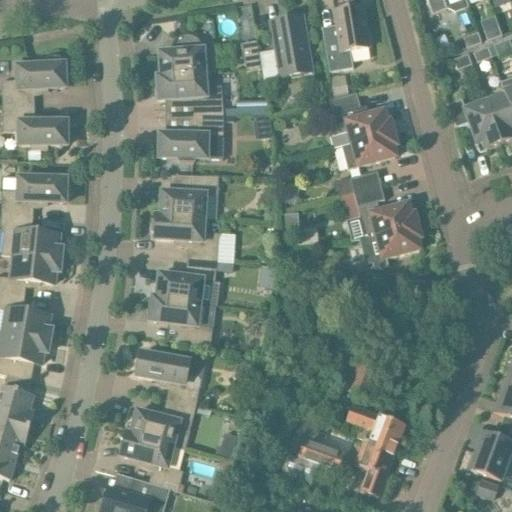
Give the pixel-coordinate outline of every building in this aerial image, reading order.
[(468,11),(464,0),(426,0),(432,17),(446,12),(455,16),(468,11)] [(366,33),(362,10),(334,14),(338,37),(323,39),(329,76),(353,72),(350,54),(369,51),(368,47),(370,44),(369,36),(366,33)] [(259,57),(261,72),(262,77),(278,74),(279,81),(312,75),(302,19),(270,24),(275,54),(259,57)] [(502,40),(498,30),(484,35),(488,45),(502,40)] [(159,56),(161,80),(161,81),(205,77),(203,53),(202,50),(201,47),(200,45),(198,42),(196,41),(193,39),(191,38),(188,38),(185,38),(182,39),(179,40),(180,49),(172,51),(173,55),(159,56)] [(482,48),(478,38),(464,43),(467,53),(482,48)] [(261,72),(259,57),(257,44),(241,47),(246,75),(261,72)] [(498,60),(511,54),(511,53),(509,44),(494,50),(498,60)] [(492,62),(488,52),(474,57),(478,67),(492,62)] [(2,110),(33,109),(32,98),(38,97),(46,95),(46,92),(65,91),(64,67),(64,66),(63,64),(62,63),(61,61),(60,60),(59,59),(57,59),(55,58),(54,58),(52,59),(31,65),(31,69),(16,70),(17,84),(1,85),(2,110)] [(472,70),(468,60),(454,65),(458,75),(472,70)] [(161,80),(157,80),(158,104),(179,103),(180,105),(188,106),(194,106),(195,120),(224,119),(222,98),(221,90),(206,91),(205,77),(161,81),(161,80)] [(511,117),(511,80),(500,85),(504,95),(511,117)] [(485,105),(500,148),(511,143),(511,117),(504,95),(503,95),(504,98),(485,105)] [(360,111),(356,97),(329,104),(333,118),(360,111)] [(500,148),(485,105),(465,112),(462,103),(447,108),(456,131),(469,126),(479,155),(500,148)] [(33,120),(33,109),(2,110),(2,135),(19,135),(19,149),(31,149),(31,153),(47,153),(47,149),(67,149),(67,144),(68,143),(69,141),(70,140),(70,138),(70,137),(70,135),(69,134),(69,132),(68,131),(66,130),(66,125),(47,125),(47,122),(39,120),(33,120)] [(360,111),(333,118),(335,127),(338,138),(348,135),(351,147),(393,136),(390,124),(386,125),(383,114),(362,120),(360,111)] [(224,119),(195,120),(195,134),(189,134),(180,136),(180,138),(159,138),(159,161),(178,162),(178,166),(194,166),(194,162),(207,162),(207,140),(223,140),(224,119)] [(397,149),(393,136),(351,147),(350,147),(341,149),(347,173),(396,161),(393,150),(397,149)] [(350,182),(354,196),(381,189),(377,175),(350,182)] [(1,219),(31,221),(31,210),(37,210),(45,208),(46,206),(65,206),(65,201),(67,200),(68,199),(68,197),(69,196),(69,194),(69,193),(69,191),(68,190),(67,188),(66,187),(66,182),(46,182),(46,178),(31,177),(31,181),(18,181),(18,195),(2,194),(1,219)] [(190,179),(184,179),(183,192),(175,193),(175,196),(161,195),(160,219),(160,220),(204,222),(205,199),(217,200),(219,180),(190,179)] [(360,220),(346,223),(350,241),(352,246),(359,244),(418,229),(414,216),(411,217),(408,207),(379,215),(377,205),(384,203),(381,189),(354,196),(357,211),(360,220)] [(31,221),(1,219),(0,229),(0,234),(3,235),(1,258),(13,260),(13,259),(61,264),(62,252),(58,251),(59,239),(44,238),(44,235),(36,232),(30,232),(31,221)] [(190,249),(189,263),(217,265),(219,237),(203,236),(204,222),(160,220),(160,219),(156,219),(156,224),(154,225),(153,226),(152,227),(152,229),(152,231),(152,232),(152,234),(153,235),(154,237),(155,238),(155,243),(176,244),(176,246),(184,249),(190,249)] [(418,229),(359,244),(365,269),(372,267),(374,274),(389,270),(386,262),(420,253),(417,243),(421,242),(418,229)] [(13,259),(13,260),(11,282),(0,280),(0,296),(23,300),(24,288),(30,289),(38,288),(38,286),(54,287),(55,275),(59,276),(61,264),(13,259)] [(215,285),(217,265),(189,263),(187,276),(181,275),(173,276),(173,279),(159,277),(156,301),(200,306),(203,284),(215,285)] [(403,292),(403,277),(375,277),(375,292),(403,292)] [(23,300),(0,296),(0,313),(6,315),(2,337),(49,345),(51,333),(47,332),(49,320),(34,318),(34,315),(27,312),(21,311),(23,300)] [(152,300),(149,324),(170,327),(170,329),(178,332),(184,333),(182,347),(210,351),(213,331),(216,308),(200,306),(156,301),(152,300)] [(0,377),(9,379),(11,367),(17,368),(26,368),(26,365),(41,368),(43,356),(47,357),(49,345),(2,337),(0,336),(0,377)] [(171,391),(168,404),(196,410),(201,385),(197,380),(186,378),(188,365),(175,362),(176,358),(161,356),(160,360),(141,356),(137,380),(158,384),(157,386),(165,390),(171,391)] [(377,370),(339,357),(337,365),(344,368),(340,378),(344,379),(340,390),(347,392),(347,394),(366,401),(377,370)] [(511,383),(508,382),(495,415),(511,421),(511,430),(511,435),(511,383)] [(0,413),(0,414),(32,423),(34,415),(29,414),(34,398),(3,390),(0,399),(0,413)] [(173,449),(173,450),(185,453),(196,410),(168,404),(165,417),(159,415),(151,415),(150,418),(137,414),(131,438),(130,438),(173,449)] [(354,440),(363,444),(364,444),(395,457),(406,429),(352,409),(346,426),(359,430),(354,440)] [(0,433),(27,441),(32,423),(0,414),(0,433)] [(0,456),(16,461),(20,447),(25,448),(27,441),(0,433),(0,456)] [(483,438),(470,472),(500,483),(510,458),(511,458),(511,435),(506,446),(483,438)] [(151,486),(170,492),(178,494),(183,475),(167,471),(173,450),(173,449),(130,438),(131,438),(127,437),(125,441),(124,442),(123,443),(122,444),(121,446),(120,447),(120,449),(120,450),(120,452),(121,454),(122,455),(121,460),(141,466),(140,470),(154,474),(151,486)] [(343,457),(304,442),(297,461),(336,476),(343,457)] [(364,444),(363,444),(354,469),(367,474),(358,494),(378,502),(395,457),(364,444)] [(16,461),(0,456),(0,480),(10,483),(16,461)] [(164,511),(170,492),(151,486),(134,481),(129,497),(108,490),(101,511),(164,511)] [(480,483),(480,485),(473,483),(470,492),(477,494),(476,497),(494,503),(499,489),(480,483)]
